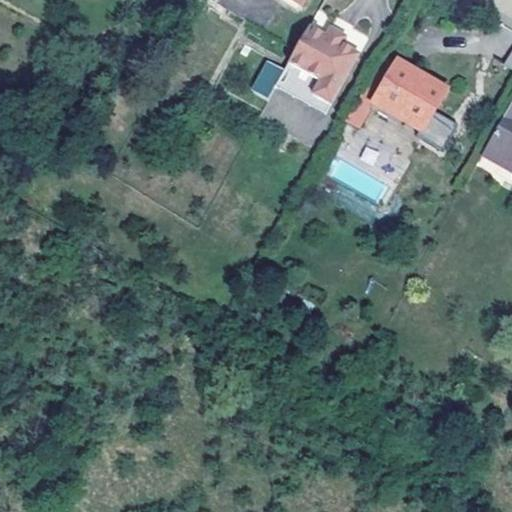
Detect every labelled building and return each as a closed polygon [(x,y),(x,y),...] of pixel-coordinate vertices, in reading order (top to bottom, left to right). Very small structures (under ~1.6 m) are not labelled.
[(348,38),(332,29),(327,37),(311,28),(286,72),(283,77),(334,105),(361,56),(344,47),(348,38)] [(511,47),(502,63),(511,69),(511,47)] [(424,131),(443,97),(424,86),(428,80),(381,54),(358,94),(374,103),(424,131)] [(279,86),(283,77),(286,72),(270,63),(253,94),(269,103),(279,86)] [(279,86),(329,113),(334,105),(283,77),(279,86)] [(447,90),(428,80),(424,86),(443,97),(447,90)] [(341,119),(360,127),(372,102),(352,94),(341,119)] [(420,138),(424,131),(374,103),(371,110),(420,138)] [(511,117),(506,114),(482,158),(503,170),(507,163),(511,166),(511,117)] [(503,170),(482,158),(475,170),(496,182),(503,170)] [(511,175),(511,166),(507,163),(503,170),(511,175)]
